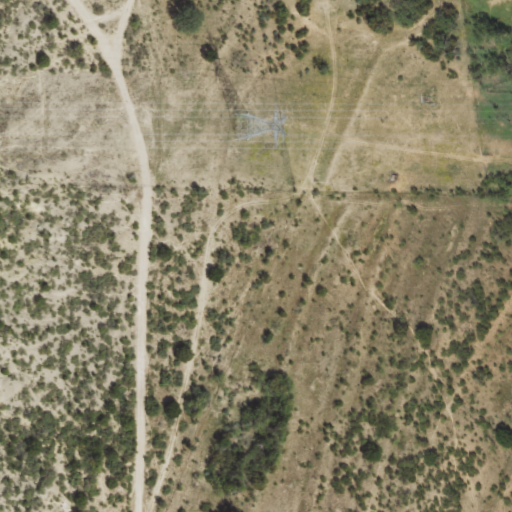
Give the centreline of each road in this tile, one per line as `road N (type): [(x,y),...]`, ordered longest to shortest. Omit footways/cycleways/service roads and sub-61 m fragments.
road 1 (residential): [(141,511),(151,381),(126,149),(70,33),(37,0)]
road 2 (residential): [(308,0),(211,356),(151,381)]
